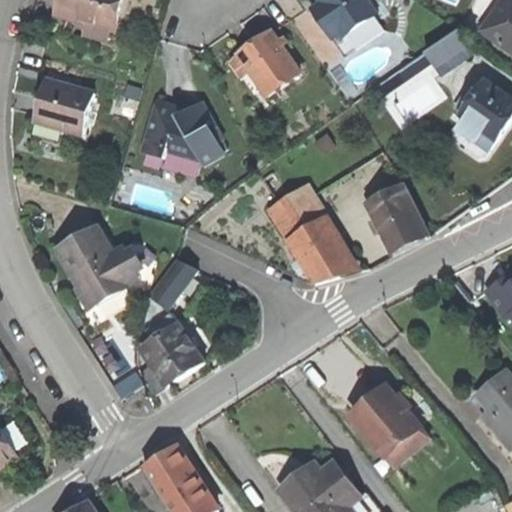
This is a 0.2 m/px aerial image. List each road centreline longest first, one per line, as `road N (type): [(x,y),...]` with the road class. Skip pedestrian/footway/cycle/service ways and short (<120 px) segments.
road 1 (residential): [(122,454),(30,302),(0,232)]
road 2 (residential): [(511,224),(305,333)]
road 3 (residential): [(305,333),(122,454)]
road 4 (residential): [(305,333),(269,289),(189,250)]
